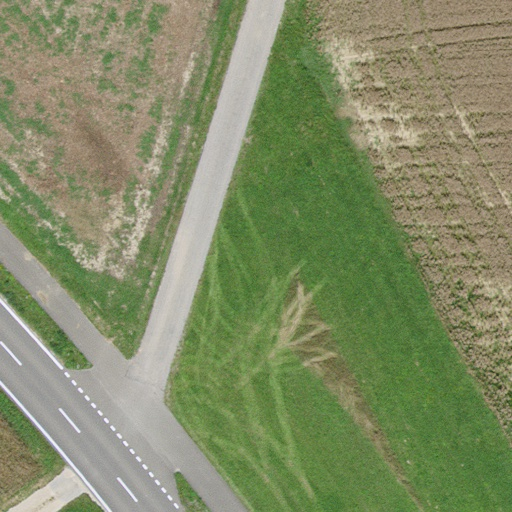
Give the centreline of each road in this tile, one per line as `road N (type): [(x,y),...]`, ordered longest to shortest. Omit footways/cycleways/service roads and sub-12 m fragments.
road 1 (track): [(33,511),(95,463),(130,405),(262,0)]
road 2 (track): [(0,258),(221,511)]
road 3 (primary): [(0,356),(133,511)]
